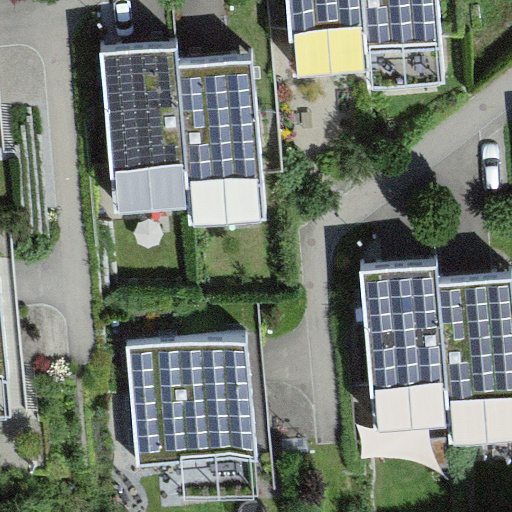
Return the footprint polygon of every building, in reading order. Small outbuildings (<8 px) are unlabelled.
[(288,0),(294,65),(371,58),(366,0),(288,0)] [(366,0),(371,58),(373,75),(447,68),(440,0),(366,0)] [(102,40),(117,201),(192,194),(179,54),(177,33),(102,40)] [(253,48),(179,54),(192,194),(194,214),(267,207),(253,48)] [(3,247),(0,247),(0,374),(17,373),(3,247)] [(376,418),(451,412),(439,272),(438,252),(362,259),(376,418)] [(453,433),(511,427),(511,265),(439,272),(451,412),(453,433)] [(129,340),(140,460),(259,449),(248,329),(129,340)]
